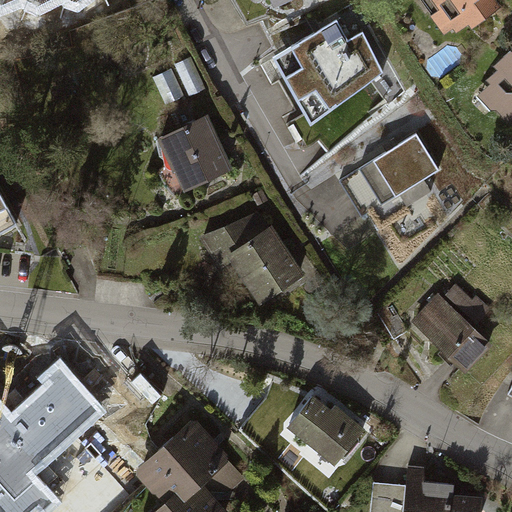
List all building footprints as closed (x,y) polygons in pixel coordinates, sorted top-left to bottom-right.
[(0,0),(0,10),(1,11),(21,4),(38,12),(63,0),(65,0),(68,4),(78,8),(88,0),(0,0)] [(292,0),(264,0),(269,10),(292,0)] [(433,0),(431,2),(438,12),(431,17),(445,37),(454,30),(457,33),(470,24),(474,29),(500,10),(493,0),(433,0)] [(295,46),(273,59),(311,129),(384,74),(363,32),(348,42),(337,21),(295,46)] [(511,54),(494,70),(498,74),(487,83),(491,87),(478,98),(490,111),(498,112),(508,124),(511,120),(511,54)] [(206,118),(148,141),(171,198),(230,174),(206,118)] [(414,134),(356,171),(379,206),(436,170),(414,134)] [(0,231),(16,222),(0,192),(0,231)] [(264,216),(208,241),(221,261),(230,255),(259,299),(300,273),(264,216)] [(487,314),(455,283),(417,321),(468,372),(497,343),(477,324),(487,314)] [(408,330),(391,302),(377,310),(394,338),(408,330)] [(0,511),(38,511),(55,498),(32,472),(104,411),(61,361),(39,380),(45,386),(11,416),(0,402),(0,511)] [(333,410),(316,396),(293,424),(337,461),(364,429),(336,406),(333,410)] [(228,453),(192,415),(132,470),(160,501),(148,511),(228,511),(229,511),(200,479),(228,453)] [(406,483),(379,481),(377,511),(389,511),(480,511),(482,492),(456,490),(457,470),(407,466),(406,483)]
